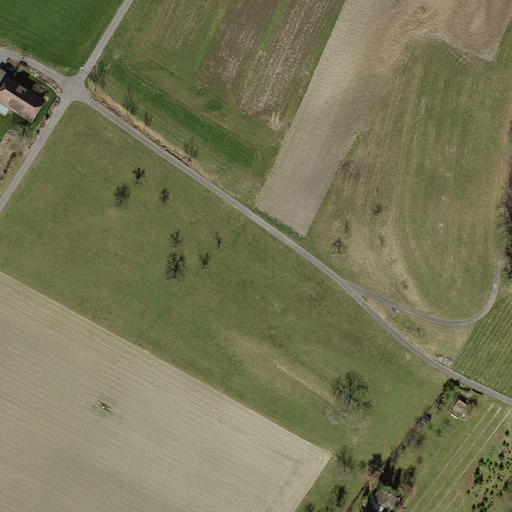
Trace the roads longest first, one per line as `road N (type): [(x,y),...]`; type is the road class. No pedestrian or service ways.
road 1 (track): [(72,85),(344,285),(408,345),(457,380),(511,404)]
road 2 (track): [(126,0),(0,203)]
road 3 (track): [(497,289),(476,321),(456,326),(344,285)]
road 4 (track): [(511,115),(497,289)]
